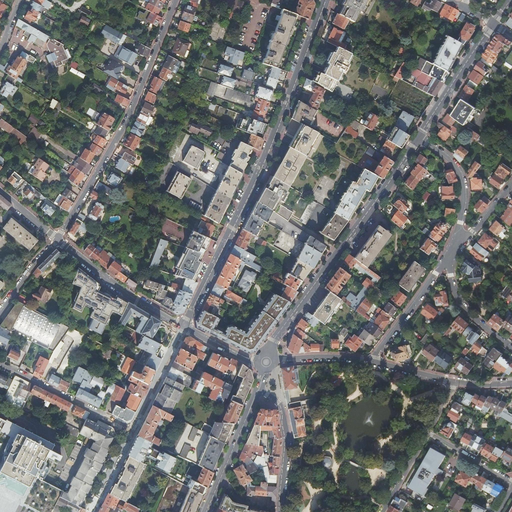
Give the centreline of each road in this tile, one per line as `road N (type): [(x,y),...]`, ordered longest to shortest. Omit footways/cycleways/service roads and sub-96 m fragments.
road 1 (tertiary): [(324,3),(254,183),(182,326)]
road 2 (tertiary): [(266,361),(417,137)]
road 3 (residential): [(57,239),(126,121),(175,0)]
road 4 (residential): [(57,239),(182,326)]
road 5 (residential): [(452,250),(369,361)]
road 6 (residential): [(122,425),(0,363)]
road 7 (tertiary): [(417,137),(493,24)]
road 8 (residential): [(280,511),(282,406),(258,389)]
road 9 (tertiary): [(258,389),(206,511)]
road 10 (residential): [(511,347),(456,296),(452,250)]
road 11 (residential): [(417,137),(459,175),(458,239)]
